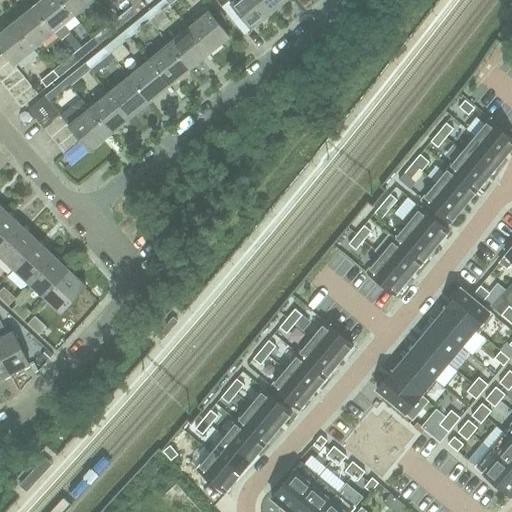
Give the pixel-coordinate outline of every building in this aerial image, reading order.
[(74,16),(60,0),(41,0),(33,6),(59,37),(61,40),(71,32),(64,24),(74,16)] [(60,0),(74,16),(93,0),(60,0)] [(129,0),(133,5),(138,11),(145,6),(140,0),(129,0)] [(169,5),(164,0),(160,0),(143,15),(149,21),(169,5)] [(271,11),(261,0),(232,0),(229,3),(250,28),(271,11)] [(261,0),(271,11),(284,0),(261,0)] [(133,5),(112,21),(117,28),(138,11),(133,5)] [(59,37),(33,6),(13,23),(34,48),(42,42),(46,47),(59,37)] [(187,27),(208,52),(228,36),(207,10),(187,27)] [(143,15),(123,31),(129,38),(149,21),(143,15)] [(511,45),(511,16),(498,35),(511,45)] [(112,21),(92,38),(97,45),(117,28),(112,21)] [(34,48),(13,23),(0,33),(0,47),(3,52),(15,65),(34,48)] [(187,27),(167,44),(188,69),(208,52),(187,27)] [(123,31),(102,48),(108,55),(129,38),(123,31)] [(92,38),(72,54),(77,61),(97,45),(92,38)] [(167,44),(147,60),(168,85),(188,69),(167,44)] [(102,48),(83,63),(89,71),(108,55),(102,48)] [(15,65),(3,52),(0,54),(0,79),(21,106),(38,93),(15,65)] [(72,54),(52,70),(58,77),(77,61),(72,54)] [(168,85),(147,60),(127,77),(148,102),(168,85)] [(83,63),(63,80),(69,87),(89,71),(83,63)] [(58,77),(52,70),(40,80),(46,86),(58,77)] [(148,102),(127,77),(108,93),(128,118),(148,102)] [(69,87),(63,80),(44,95),(28,109),(45,129),(61,115),(50,102),(69,87)] [(128,118),(108,93),(88,110),(109,135),(128,118)] [(465,99),(459,106),(468,114),(474,107),(465,99)] [(88,110),(69,125),(80,141),(89,152),(109,135),(88,110)] [(69,125),(61,115),(45,129),(64,153),(80,141),(69,125)] [(482,127),(475,136),(488,147),(502,158),(509,150),(511,146),(511,138),(502,131),(488,119),(482,127)] [(446,122),(438,131),(445,137),(453,128),(446,122)] [(438,131),(431,140),(438,146),(445,137),(438,131)] [(468,143),(462,151),(475,163),(489,174),(496,166),(502,158),(488,147),(475,136),(468,143)] [(80,141),(64,153),(65,154),(64,154),(73,165),(89,152),(80,141)] [(455,159),(449,167),(462,178),(476,190),(483,182),(489,174),(475,163),(462,151),(455,159)] [(420,153),(412,163),(415,166),(419,169),(421,170),(429,161),(420,153)] [(412,163),(404,172),(411,178),(419,169),(415,166),(412,163)] [(442,175),(436,183),(449,194),(463,205),(470,198),(476,190),(462,178),(449,167),(442,175)] [(429,191),(422,199),(436,210),(449,222),(456,214),(463,205),(449,194),(436,183),(429,191)] [(390,193),(382,202),(389,208),(397,199),(390,193)] [(382,202),(374,212),(381,218),(389,208),(382,202)] [(410,212),(403,221),(406,224),(407,223),(421,235),(434,246),(441,238),(448,230),(432,217),(417,204),(410,212)] [(0,252),(23,228),(7,213),(0,221),(0,252)] [(400,231),(394,239),(407,250),(421,262),(428,254),(434,246),(421,235),(407,223),(406,224),(400,231)] [(364,224),(356,234),(363,240),(371,230),(364,224)] [(23,228),(0,252),(0,256),(13,269),(38,243),(23,228)] [(356,234),(348,243),(355,249),(363,240),(356,234)] [(387,247),(381,255),(394,266),(408,277),(415,270),(421,262),(407,250),(394,239),(387,247)] [(54,258),(38,243),(13,269),(29,284),(54,258)] [(511,246),(499,261),(506,267),(511,260),(511,246)] [(497,274),(502,269),(484,253),(479,258),(497,274)] [(374,263),(367,271),(381,282),(395,294),(401,286),(408,277),(394,266),(381,255),(374,263)] [(69,272),(54,258),(29,284),(44,299),(69,272)] [(85,287),(69,272),(44,299),(59,314),(65,308),(74,316),(86,304),(77,295),(85,287)] [(480,284),(474,292),(483,300),(489,293),(480,284)] [(4,286),(0,289),(0,297),(8,305),(15,297),(4,286)] [(37,313),(45,304),(29,288),(20,297),(37,313)] [(453,297),(446,306),(447,307),(447,306),(454,312),(461,317),(468,323),(474,329),(478,332),(485,323),(493,314),(477,301),(461,288),(453,297)] [(19,300),(12,308),(39,334),(46,326),(19,300)] [(511,307),(509,305),(501,314),(508,320),(511,315),(511,307)] [(440,315),(433,322),(447,334),(461,345),(467,337),(474,329),(468,323),(461,317),(454,312),(447,306),(447,307),(440,315)] [(294,308),(287,317),(294,323),(302,314),(294,308)] [(173,316),(156,336),(162,340),(178,321),(173,316)] [(287,317),(279,326),(286,333),(294,323),(287,317)] [(352,344),(325,321),(311,338),(338,361),(352,344)] [(426,331),(419,339),(426,345),(433,350),(440,356),(447,362),(454,354),(461,345),(447,334),(433,322),(426,331)] [(13,331),(0,337),(0,352),(10,373),(30,363),(13,331)] [(338,361),(311,338),(298,354),(325,376),(338,361)] [(268,339),(261,349),(268,355),(275,345),(268,339)] [(412,347),(406,356),(419,367),(433,379),(440,370),(447,362),(440,356),(433,350),(426,345),(419,339),(412,347)] [(39,353),(45,358),(50,353),(44,348),(39,353)] [(261,349),(253,358),(260,364),(268,355),(261,349)] [(500,350),(494,357),(503,365),(509,358),(500,350)] [(0,378),(10,373),(0,352),(0,378)] [(325,376),(298,354),(285,369),(312,392),(325,376)] [(392,371),(392,372),(399,378),(405,384),(412,389),(419,395),(420,394),(426,386),(433,379),(419,367),(406,356),(399,364),(392,371)] [(312,392),(285,369),(271,386),(299,408),(312,392)] [(384,380),(376,389),(391,400),(405,412),(412,418),(420,409),(427,400),(424,397),(420,394),(419,395),(412,389),(405,384),(399,378),(392,372),(392,371),(391,371),(384,380)] [(511,384),(511,381),(504,375),(499,381),(508,389),(511,384)] [(478,376),(472,383),(482,391),(488,384),(478,376)] [(236,378),(229,387),(236,393),(243,384),(236,378)] [(472,383),(467,390),(476,398),(482,391),(472,383)] [(505,393),(495,386),(490,392),(500,399),(505,393)] [(229,387),(221,396),(228,402),(236,393),(229,387)] [(291,411),(263,388),(250,405),(277,428),(291,411)] [(500,399),(490,392),(485,398),(494,406),(500,399)] [(491,410),(482,402),(476,408),(486,416),(491,410)] [(277,428),(250,405),(237,421),(264,443),(277,428)] [(486,416),(476,408),(471,415),(481,422),(486,416)] [(210,409),(202,418),(212,426),(219,417),(210,409)] [(451,409),(445,416),(454,424),(460,417),(451,409)] [(445,416),(439,424),(448,431),(454,424),(445,416)] [(202,418),(195,428),(204,435),(212,426),(202,418)] [(468,419),(462,425),(472,433),(477,427),(468,419)] [(224,436),(225,437),(252,460),(253,459),(252,458),(264,443),(237,421),(224,436)] [(462,425),(457,431),(466,439),(472,433),(462,425)] [(497,440),(490,448),(511,467),(511,438),(504,432),(497,440)] [(319,449),(327,440),(320,435),(313,444),(319,449)] [(210,452),(237,474),(239,476),(252,460),(225,437),(224,436),(210,452)] [(454,436),(448,443),(457,451),(463,443),(454,436)] [(170,443),(163,448),(171,458),(178,453),(170,443)] [(340,450),(333,445),(326,455),(332,460),(340,450)] [(482,457),(475,466),(493,480),(510,495),(511,492),(511,467),(490,448),(482,457)] [(338,465),(346,455),(340,450),(332,460),(338,465)] [(238,476),(239,476),(237,474),(210,452),(197,468),(224,491),(237,475),(238,476)] [(51,464),(44,457),(18,485),(26,492),(51,464)] [(358,466),(352,461),(344,470),(351,475),(358,466)] [(300,462),(271,497),(280,504),(286,509),(283,511),(288,511),(318,476),(303,464),(300,462)] [(364,471),(358,466),(351,475),(357,480),(364,471)] [(318,476),(288,511),(319,511),(337,492),(318,476)] [(372,477),(364,486),(370,491),(378,482),(372,477)] [(337,492),(319,511),(349,511),(363,496),(346,483),(338,493),(337,492)] [(394,496),(389,492),(382,501),(387,504),(394,496)]
